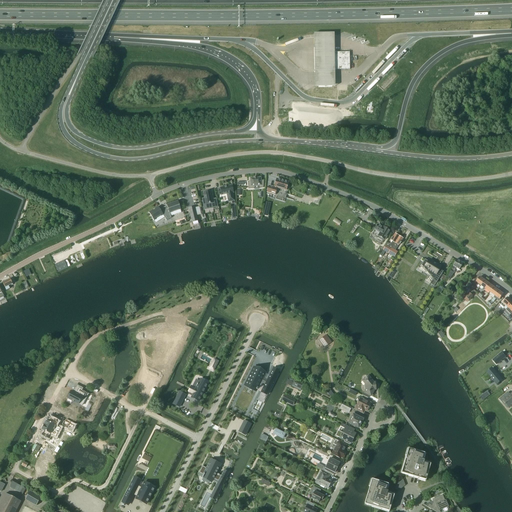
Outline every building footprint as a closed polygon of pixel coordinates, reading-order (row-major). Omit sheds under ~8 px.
[(333,34),(312,34),(313,88),(334,87),(333,69),(333,52),(333,34)] [(350,69),(349,52),(333,52),(333,69),(350,69)] [(259,188),(263,188),(264,180),(261,180),(260,177),(257,178),(257,177),(256,177),(256,178),(254,178),(254,177),(254,178),(250,178),(250,181),(248,181),(248,189),(254,188),(254,186),(259,186),(259,188)] [(267,192),(266,194),(269,194),(271,195),(272,195),(276,196),(276,199),(284,201),(285,198),(286,197),(286,194),(287,193),(285,193),(286,190),(287,188),(288,188),(289,185),(288,184),(288,182),(276,179),(276,180),(275,180),(276,181),(274,187),(269,186),(267,192)] [(234,201),(233,193),(232,185),(220,188),(218,189),(219,195),(222,194),(222,195),(227,194),(228,199),(229,198),(230,202),(234,201)] [(205,198),(202,199),(203,205),(207,204),(208,209),(217,207),(216,200),(213,201),(212,193),(211,191),(203,192),(205,198)] [(153,210),(149,213),(154,220),(163,215),(166,221),(171,218),(170,213),(181,209),(178,202),(167,205),(167,206),(160,210),(158,207),(155,209),(155,210),(154,211),(153,210)] [(194,206),(188,208),(192,222),(198,221),(194,206)] [(381,245),(388,234),(388,235),(390,233),(389,232),(390,231),(384,227),(383,227),(378,224),(370,238),(374,240),(373,242),(375,243),(376,241),(381,245)] [(388,253),(399,236),(395,233),(391,240),(392,241),(390,245),(387,243),(382,250),(388,253)] [(395,250),(398,245),(399,245),(403,238),(399,236),(388,253),(394,257),(397,252),(395,250)] [(425,259),(422,264),(425,266),(422,272),(428,275),(425,280),(434,286),(443,271),(439,269),(441,266),(431,260),(429,259),(428,261),(425,259)] [(450,279),(456,268),(459,270),(463,263),(456,259),(453,266),(447,277),(450,279),(449,279),(450,279)] [(481,286),(485,280),(480,277),(476,282),(481,286)] [(12,284),(10,279),(2,283),(5,288),(12,284)] [(486,289),(490,284),(485,280),(481,286),(486,289)] [(490,293),(494,287),(490,284),(486,289),(490,293)] [(495,296),(499,291),(494,287),(490,293),(495,296)] [(495,296),(491,301),(493,302),(497,297),(500,299),(504,294),(499,291),(495,296)] [(506,310),(511,303),(511,301),(508,297),(503,302),(501,305),(504,308),(500,313),(501,314),(506,310)] [(326,335),(318,340),(324,348),(332,342),(326,335)] [(148,345),(142,358),(151,360),(149,364),(153,366),(151,370),(156,372),(157,368),(162,370),(163,366),(172,370),(182,347),(175,344),(170,355),(148,345)] [(502,352),(492,360),(496,364),(506,357),(502,352)] [(214,359),(209,368),(213,371),(218,361),(214,359)] [(253,368),(244,385),(255,391),(259,384),(263,387),(260,392),(265,395),(277,374),(271,371),(265,382),(261,380),(264,374),(253,368)] [(489,371),(487,373),(497,385),(502,380),(493,368),(490,370),(489,370),(489,371)] [(364,392),(362,396),(369,399),(370,396),(371,396),(375,390),(376,390),(376,383),(374,383),(369,377),(365,377),(364,378),(363,381),(366,385),(366,386),(365,387),(365,388),(366,389),(367,390),(366,393),(364,392)] [(191,386),(188,392),(192,394),(191,397),(199,402),(208,384),(200,380),(195,388),(191,386)] [(294,381),(291,386),(301,391),(304,386),(294,381)] [(71,391),(67,398),(72,401),(74,402),(78,404),(80,401),(81,401),(84,402),(88,394),(89,394),(90,395),(90,394),(82,390),(79,389),(77,392),(74,390),(74,391),(75,391),(74,392),(72,391),(71,391)] [(180,392),(176,397),(182,401),(185,395),(180,392)] [(502,402),(504,401),(509,407),(511,404),(511,393),(510,396),(507,392),(499,399),(502,402)] [(284,395),(281,400),(293,406),(295,400),(284,395)] [(182,401),(176,397),(173,404),(179,407),(182,401)] [(370,406),(372,404),(361,398),(355,410),(364,414),(365,411),(367,412),(368,410),(369,409),(371,407),(370,406)] [(342,404),(340,409),(349,413),(351,409),(342,404)] [(357,415),(354,414),(349,423),(359,428),(363,420),(357,416),(357,415)] [(54,444),(62,428),(56,425),(58,421),(51,417),(49,421),(46,420),(44,424),(43,424),(41,427),(42,428),(41,429),(44,430),(42,434),(48,437),(46,440),(54,444)] [(250,424),(244,421),(242,424),(242,425),(240,428),(239,431),(238,431),(238,432),(239,432),(244,435),(245,435),(247,431),(247,432),(247,431),(248,428),(249,428),(249,427),(250,424),(250,425),(250,424)] [(339,431),(336,436),(341,438),(345,441),(345,442),(350,445),(350,443),(351,444),(356,434),(353,433),(355,430),(343,423),(341,427),(345,429),(343,433),(339,431)] [(283,439),(285,434),(275,428),(272,434),(283,439)] [(336,440),(334,444),(337,446),(332,454),(341,459),(341,457),(344,459),(347,452),(344,451),(347,445),(339,441),(339,442),(336,440)] [(408,449),(401,474),(426,481),(431,465),(424,463),(424,461),(423,461),(425,454),(408,449)] [(146,450),(143,455),(151,458),(153,454),(146,450)] [(341,464),(340,463),(330,458),(324,471),(334,476),(335,473),(337,474),(338,469),(339,469),(338,469),(339,467),(340,467),(341,467),(341,466),(341,465),(341,464)] [(211,460),(210,460),(209,463),(206,468),(202,466),(197,475),(198,475),(199,473),(203,475),(201,477),(202,478),(203,477),(211,481),(212,482),(214,478),(220,481),(214,493),(217,494),(215,498),(216,498),(229,473),(224,470),(221,476),(216,473),(220,465),(219,464),(219,465),(211,461),(211,460)] [(322,470),(315,482),(321,485),(320,487),(324,489),(325,487),(328,489),(333,480),(328,478),(330,475),(322,470)] [(134,477),(122,502),(128,505),(133,495),(137,497),(136,498),(146,504),(154,488),(144,482),(141,488),(138,486),(140,480),(134,477)] [(372,480),(365,504),(389,511),(394,496),(387,493),(388,492),(386,492),(388,485),(372,480)] [(319,502),(321,499),(323,500),(322,500),(323,500),(325,496),(324,496),(320,494),(321,490),(314,486),(310,493),(313,495),(311,498),(312,499),(312,498),(319,502)] [(27,493),(25,496),(26,497),(25,499),(36,506),(41,498),(30,491),(28,494),(27,493)] [(5,493),(0,503),(0,511),(15,511),(21,501),(5,493)] [(433,506),(429,504),(427,507),(435,511),(440,511),(440,510),(448,507),(445,501),(443,495),(432,500),(434,504),(433,506)] [(316,511),(318,510),(312,507),(314,504),(307,501),(305,504),(308,505),(304,511),(316,511)]
